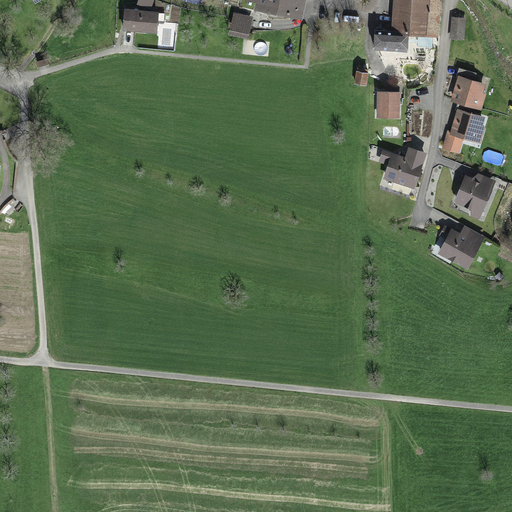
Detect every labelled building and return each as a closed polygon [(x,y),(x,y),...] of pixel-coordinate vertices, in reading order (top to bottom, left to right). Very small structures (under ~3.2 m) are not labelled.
[(302,0),(246,0),(245,3),(254,5),(253,9),(298,20),(300,8),(302,0)] [(392,0),(392,10),(390,32),(437,36),(439,0),(392,0)] [(156,14),(120,11),(118,29),(135,30),(154,32),(156,14)] [(249,17),(234,14),(230,30),(245,34),(249,17)] [(449,44),(461,45),(465,20),(453,18),(449,44)] [(370,37),(370,50),(404,51),(404,38),(370,37)] [(352,73),(351,85),(365,86),(365,74),(352,73)] [(448,87),(445,98),(478,110),(486,86),(453,74),(448,87)] [(395,93),(374,93),(375,119),(396,119),(396,101),(395,93)] [(450,126),(442,151),(455,155),(459,140),(475,144),(482,120),(454,112),(450,126)] [(385,164),(381,177),(413,187),(417,172),(422,156),(408,152),(406,161),(382,154),(379,163),(385,164)] [(462,179),(453,202),(471,209),(469,214),(477,217),(489,184),(482,181),(474,178),(473,183),(462,179)] [(451,229),(437,253),(464,269),(480,240),(461,229),(459,233),(455,231),(451,229)]
